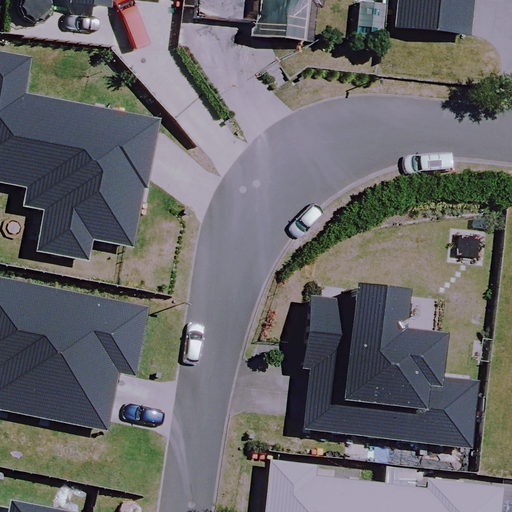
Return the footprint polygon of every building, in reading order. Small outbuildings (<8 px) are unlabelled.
[(190,0),(189,20),(248,25),(247,32),(305,38),(309,5),(316,6),(316,0),(190,0)] [(394,0),(392,24),(463,31),(465,0),(394,0)] [(23,58),(0,53),(0,180),(22,185),(19,205),(40,209),(32,251),(81,260),(85,238),(125,246),(136,187),(142,188),(155,120),(17,94),(23,58)] [(143,308),(0,278),(0,409),(99,430),(111,372),(129,375),(143,308)] [(427,377),(433,332),(390,327),(395,288),(342,282),(340,300),(302,296),(292,380),(302,381),(297,427),(462,445),(469,382),(427,377)] [(309,468),(267,463),(261,511),(494,511),(497,489),(424,481),(423,491),(308,478),(309,468)] [(59,511),(5,502),(3,511),(59,511)]
